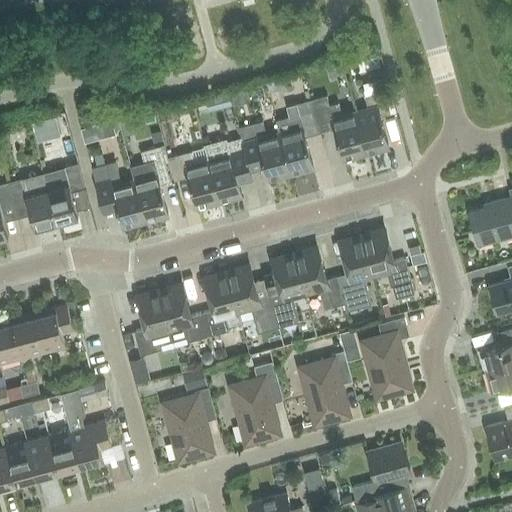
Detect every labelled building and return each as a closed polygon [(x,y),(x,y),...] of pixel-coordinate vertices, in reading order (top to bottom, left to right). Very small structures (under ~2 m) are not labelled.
[(355,113),(366,151),(388,145),(380,116),(390,113),(384,90),(364,96),(368,109),(355,113)] [(366,151),(355,113),(342,117),(338,103),(329,105),(326,95),(310,100),(313,110),(320,133),(336,128),(343,157),(366,151)] [(289,116),(276,120),(280,133),(290,172),(313,165),(305,137),(320,133),(313,110),(310,100),(286,106),(289,116)] [(290,172),(280,133),(267,137),(262,121),(239,127),(242,137),(246,152),(260,149),(268,178),(290,172)] [(248,161),(246,152),(242,137),(227,141),(226,137),(204,143),(209,161),(219,199),(242,193),(234,164),(248,161)] [(135,181),(145,219),(168,213),(160,184),(170,181),(161,146),(141,151),(148,177),(135,181)] [(219,199),(209,161),(195,164),(192,150),(168,157),(174,180),(189,176),(197,205),(219,199)] [(145,219),(135,181),(122,184),(116,161),(92,167),(104,212),(118,208),(123,225),(145,219)] [(71,191),(85,187),(78,163),(43,172),(57,223),(78,217),(71,191)] [(35,229),(57,223),(43,172),(8,182),(15,206),(28,202),(35,229)] [(1,210),(15,206),(8,182),(0,183),(0,238),(8,236),(1,210)] [(492,205),(469,211),(478,244),(511,235),(511,200),(511,196),(491,202),(492,205)] [(412,292),(409,281),(411,281),(405,257),(393,260),(385,229),(363,235),(373,273),(386,269),(391,286),(393,286),(396,297),(412,292)] [(364,275),(373,273),(363,235),(340,241),(349,272),(337,276),(344,303),(346,310),(371,304),(364,275)] [(344,303),(337,276),(326,279),(317,247),(295,253),(305,291),(318,288),(324,308),(344,303)] [(292,295),(305,291),(295,253),(273,259),(281,291),(270,294),(278,327),(299,321),(292,295)] [(511,264),(508,266),(511,279),(489,285),(497,312),(511,308),(511,264)] [(278,327),(270,294),(258,297),(250,266),(227,272),(238,310),(251,306),(258,332),(278,327)] [(225,314),(238,310),(227,272),(205,278),(214,309),(202,312),(208,336),(229,330),(225,314)] [(182,284),(160,290),(172,338),(186,334),(188,341),(208,336),(202,312),(190,315),(182,284)] [(146,328),(134,331),(141,354),(161,348),(159,341),(172,338),(160,290),(137,296),(146,328)] [(43,352),(66,346),(62,331),(74,328),(67,303),(33,313),(43,352)] [(133,310),(120,310),(121,328),(134,328),(133,310)] [(21,358),(43,352),(33,313),(11,319),(21,358)] [(397,338),(409,335),(404,316),(378,323),(382,335),(363,340),(378,396),(410,387),(397,338)] [(0,363),(21,358),(11,319),(0,321),(0,363)] [(487,370),(511,363),(511,327),(505,330),(508,341),(481,349),(487,370)] [(340,384),(352,381),(344,350),(331,354),(332,358),(301,367),(316,422),(348,414),(340,384)] [(271,403),(283,400),(273,361),(254,366),(258,378),(231,385),(246,441),(279,432),(271,403)] [(511,363),(487,370),(493,392),(511,386),(511,363)] [(31,394),(40,392),(36,380),(28,383),(31,394)] [(23,397),(31,394),(28,383),(20,385),(23,397)] [(204,421),(216,418),(208,387),(195,391),(196,395),(164,403),(179,459),(212,450),(204,421)] [(105,420),(84,425),(82,418),(85,412),(79,388),(61,393),(64,405),(71,429),(82,468),(104,462),(100,448),(112,445),(105,420)] [(51,409),(64,405),(61,393),(39,399),(42,410),(50,408),(51,409)] [(20,416),(42,410),(39,399),(17,405),(20,416)] [(0,421),(20,416),(17,405),(0,409),(0,421)] [(511,406),(505,409),(508,421),(487,427),(495,458),(511,453),(511,406)] [(60,474),(82,468),(71,429),(49,435),(60,474)] [(38,480),(60,474),(49,435),(27,441),(38,480)] [(16,486),(38,480),(27,441),(5,447),(16,486)] [(356,500),(359,499),(387,491),(384,479),(405,473),(397,444),(368,452),(376,480),(353,487),(356,500)] [(0,490),(16,486),(5,447),(0,448),(0,490)] [(387,491),(359,499),(360,503),(359,503),(360,511),(410,511),(406,498),(390,502),(387,491)] [(303,511),(302,506),(291,509),(286,493),(248,503),(250,511),(303,511)]
